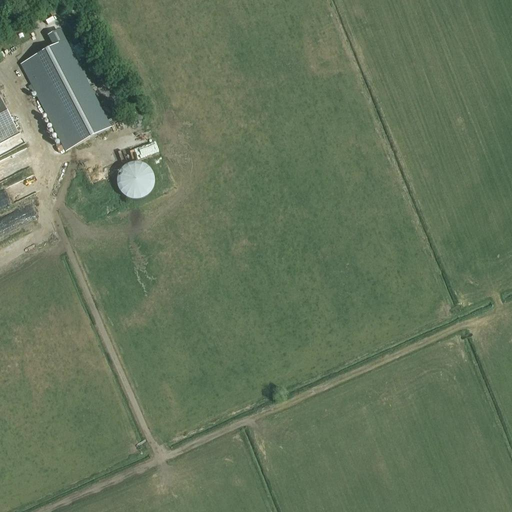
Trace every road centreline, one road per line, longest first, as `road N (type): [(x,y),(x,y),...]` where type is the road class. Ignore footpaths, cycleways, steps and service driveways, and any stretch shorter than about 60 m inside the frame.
road 1 (track): [(42,511),(461,325)]
road 2 (track): [(60,236),(159,458)]
